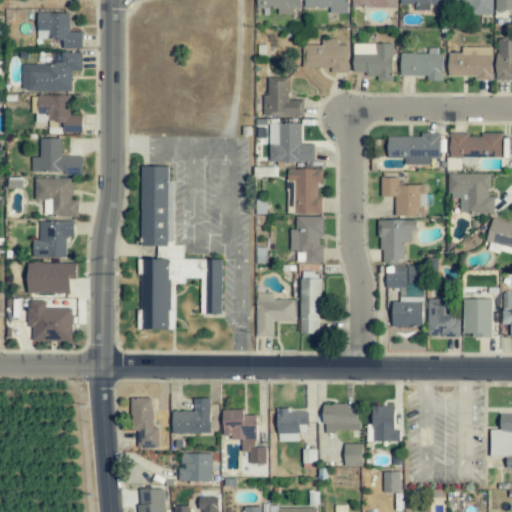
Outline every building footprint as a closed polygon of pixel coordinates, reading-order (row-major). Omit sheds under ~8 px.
[(300,0),(256,0),(256,8),(277,9),(277,15),(293,15),(293,9),(300,9),(300,0)] [(347,0),(303,0),(304,8),(330,8),(330,13),(348,14),(347,0)] [(395,0),(351,0),(352,7),(396,8),(395,0)] [(443,0),(399,0),(399,5),(416,5),(415,11),(429,11),(430,4),(444,4),(443,0)] [(491,0),(446,0),(446,4),(467,4),(467,15),(492,15),(491,0)] [(511,0),(494,0),(494,10),(511,10),(511,0)] [(69,14),(38,13),(37,39),(63,40),(62,49),(82,49),(82,32),(69,32),(69,14)] [(321,45),(302,45),(302,68),(330,68),(330,73),(347,73),(348,45),(337,45),(337,39),(321,39),(321,45)] [(511,40),(496,40),(496,79),(511,79),(511,40)] [(353,43),(352,74),(376,74),(376,81),(392,81),(393,44),(353,43)] [(492,80),(491,47),(461,47),(461,53),(448,54),(448,77),(475,76),(475,80),(492,80)] [(71,92),(71,71),(82,71),(82,53),(61,53),(60,64),(22,64),(22,91),(71,92)] [(427,76),(427,81),(442,81),(443,54),(400,53),(399,76),(427,76)] [(304,116),(304,100),(288,100),(288,78),(268,78),(267,95),(263,95),(263,116),(304,116)] [(82,115),(69,115),(69,95),(35,95),(35,122),(49,122),(49,127),(63,127),(63,133),(82,133),(82,115)] [(301,144),(301,124),(269,123),(269,162),(312,162),(313,144),(301,144)] [(421,137),(387,137),(387,159),(404,158),(404,165),(430,165),(430,158),(440,158),(439,133),(421,133),(421,137)] [(502,133),(480,133),(480,137),(467,137),(467,133),(449,133),(449,157),(501,158),(502,133)] [(61,139),(40,138),(39,157),(31,157),(31,173),(83,174),(83,156),(61,156),(61,139)] [(182,259),(183,245),(173,245),(174,181),(168,181),(168,167),(142,166),(141,246),(168,246),(168,258),(142,258),(140,329),(174,330),(174,326),(169,326),(169,320),(174,320),(175,283),(184,284),(184,279),(201,279),(200,314),(220,314),(221,269),(220,269),(220,259),(182,259)] [(287,169),(288,182),(293,182),(294,215),(322,214),(321,195),(318,195),(317,182),(322,182),(322,168),(287,169)] [(489,174),(448,174),(448,198),(460,198),(459,213),(493,214),(493,196),(489,196),(489,174)] [(34,178),(34,200),(44,200),(44,216),(78,216),(78,200),(73,200),(73,178),(34,178)] [(394,216),(423,216),(423,206),(430,206),(430,196),(423,196),(423,185),(400,185),(400,178),(380,178),(380,196),(395,197),(394,216)] [(289,252),(297,252),(297,261),(304,261),(304,263),(323,263),(323,244),(322,244),(322,217),(295,217),(295,230),(290,230),(289,252)] [(511,223),(493,219),(485,249),(499,253),(500,249),(511,252),(511,223)] [(405,261),(404,243),(411,242),(411,230),(416,230),(416,220),(379,220),(380,262),(405,261)] [(66,238),(74,237),(74,221),(39,222),(39,240),(32,240),(32,258),(66,257),(66,238)] [(75,263),(27,264),(28,294),(70,293),(70,279),(76,279),(75,263)] [(422,327),(422,267),(394,266),(393,273),(386,273),(385,288),(403,288),(403,299),(392,299),(391,327),(422,327)] [(318,334),(318,315),(321,315),(322,279),(315,278),(315,272),(300,271),(299,333),(318,334)] [(255,337),(273,337),(273,321),(293,322),(293,300),(273,300),(273,293),(256,293),(255,337)] [(511,315),(511,293),(502,293),(501,324),(511,324),(511,338),(511,315)] [(445,300),(427,299),(427,336),(458,337),(458,314),(445,314),(445,300)] [(463,336),(491,336),(492,299),(463,299),(463,336)] [(45,308),(45,301),(30,300),(28,341),(71,342),(72,308),(45,308)] [(133,447),(158,447),(158,428),(152,428),(152,398),(134,398),(133,447)] [(210,398),(194,398),(194,412),(173,411),(172,434),(209,434),(210,398)] [(323,405),(323,431),(358,431),(359,405),(323,405)] [(394,406),(373,406),(372,441),(399,442),(399,430),(393,430),(394,406)] [(307,411),(290,412),(290,408),(277,408),(277,441),(298,441),(298,432),(308,432),(307,411)] [(222,410),(222,438),(241,438),(241,452),(249,452),(249,464),(266,464),(265,447),(256,447),(255,415),(244,415),(244,410),(222,410)] [(511,412),(500,413),(500,430),(490,430),(490,457),(506,456),(506,469),(511,468),(511,412)] [(344,466),(362,466),(362,444),(344,444),(344,466)] [(212,453),(180,453),(179,481),(211,481),(212,453)] [(400,492),(399,472),(383,472),(383,493),(400,492)] [(164,511),(164,489),(138,489),(138,511),(164,511)] [(199,511),(217,511),(217,497),(199,497),(199,511)]
